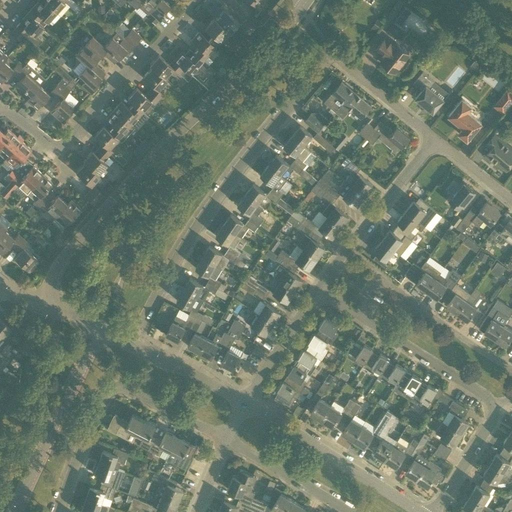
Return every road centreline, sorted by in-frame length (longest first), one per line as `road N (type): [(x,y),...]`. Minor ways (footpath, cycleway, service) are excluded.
road 1 (tertiary): [(42,303),(57,263),(126,184),(303,7)]
road 2 (residential): [(131,343),(200,219),(333,54)]
road 3 (residential): [(57,150),(199,0)]
road 4 (residential): [(245,402),(418,511)]
road 5 (tertiary): [(14,511),(100,327)]
road 6 (residential): [(511,369),(381,281),(356,313)]
road 7 (residential): [(319,289),(435,139)]
road 8 (residential): [(501,407),(356,313)]
road 9 (residential): [(344,511),(225,443)]
road 10 (residential): [(59,511),(95,415),(114,387)]
road 11 (residential): [(245,402),(319,289)]
road 12 (residential): [(435,139),(333,54)]
road 13 (residential): [(131,343),(245,402)]
road 14 (residential): [(225,443),(114,387)]
road 15 (residential): [(434,511),(501,407)]
